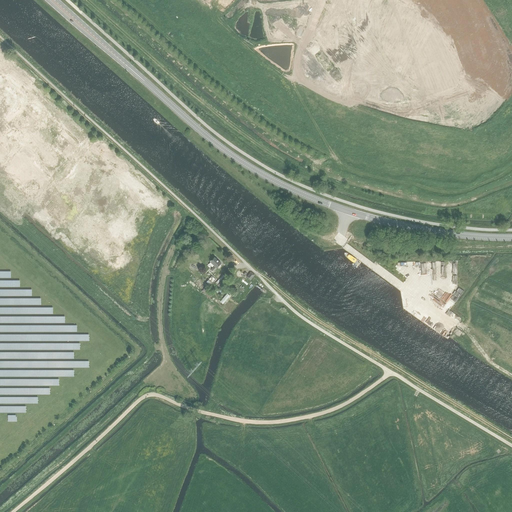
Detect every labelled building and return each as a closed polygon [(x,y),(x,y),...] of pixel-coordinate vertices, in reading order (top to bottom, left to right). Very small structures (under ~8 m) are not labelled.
[(17,135),(18,141),(23,142),(30,142),(31,138),(34,139),(35,137),(32,137),(32,135),(33,130),(41,129),(43,123),(41,123),(41,118),(41,116),(35,114),(29,114),(27,123),(27,127),(26,127),(28,127),(17,128),(18,134),(17,135)] [(20,154),(18,139),(7,140),(8,155),(20,154)] [(24,174),(37,180),(42,168),(29,161),(24,174)] [(30,193),(41,192),(41,181),(30,182),(30,193)] [(0,206),(2,209),(17,194),(9,186),(0,195),(0,206)] [(214,258),(210,262),(214,266),(211,270),(213,272),(221,264),(214,258)] [(225,276),(217,285),(219,287),(227,279),(225,276)] [(201,281),(197,285),(205,291),(208,288),(201,281)]
